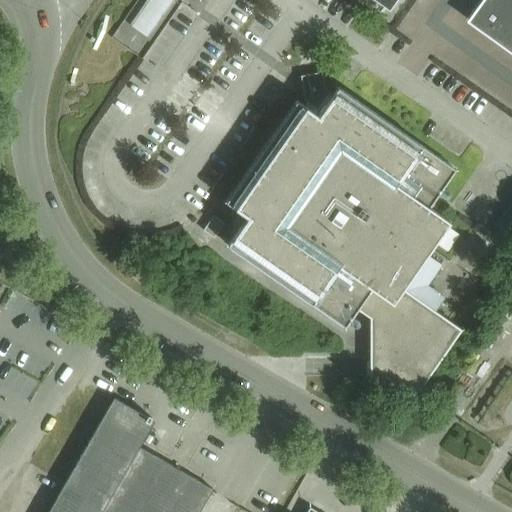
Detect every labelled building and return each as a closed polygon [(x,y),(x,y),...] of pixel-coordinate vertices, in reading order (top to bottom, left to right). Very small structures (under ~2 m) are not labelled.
[(396,0),(373,0),(389,11),(396,0)] [(511,0),(487,0),(472,22),(511,50),(511,0)] [(405,289),(438,241),(451,223),(430,208),(456,170),(338,87),(333,95),(324,89),(322,78),(303,80),(307,100),(308,101),(305,106),(297,101),(227,202),(248,217),(228,245),(346,328),(359,310),(370,318),(370,377),(385,377),(415,397),(462,330),(405,289)] [(214,238),(225,223),(214,215),(204,230),(214,238)] [(63,487),(49,511),(199,511),(211,491),(139,449),(153,425),(113,401),(107,412),(66,483),(63,487)]
